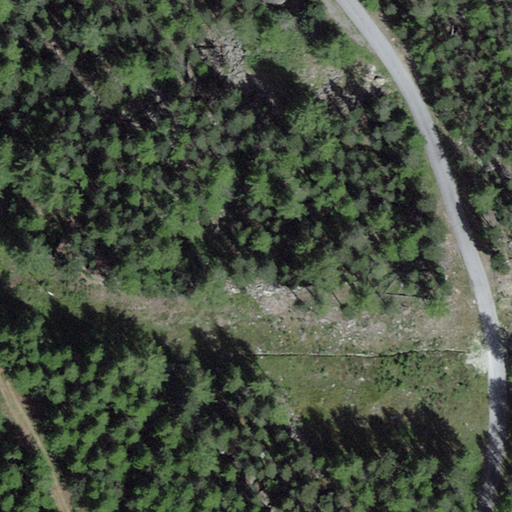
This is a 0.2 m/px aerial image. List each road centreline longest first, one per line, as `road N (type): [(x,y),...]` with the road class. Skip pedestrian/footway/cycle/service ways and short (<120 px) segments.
road 1 (track): [(347,0),(388,56),(447,180),(500,355)]
road 2 (track): [(485,511),(500,355)]
road 3 (track): [(0,385),(68,511)]
